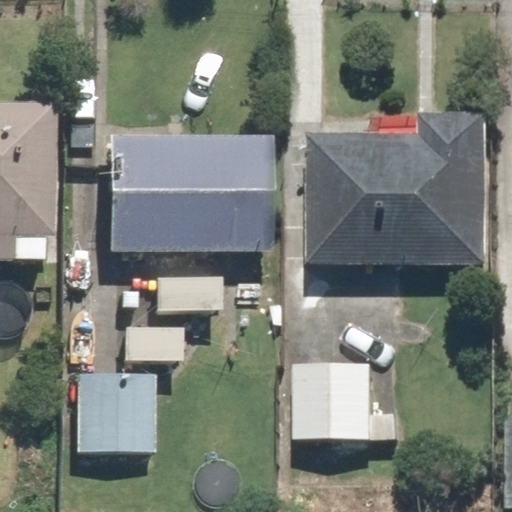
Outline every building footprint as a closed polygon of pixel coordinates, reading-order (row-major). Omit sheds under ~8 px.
[(0,102),(0,262),(47,263),(48,236),(63,237),(66,104),(0,102)] [(434,135),(318,134),(318,264),(500,266),(501,116),(434,116),(434,135)] [(286,144),(116,136),(111,248),(280,256),(286,144)] [(386,412),(388,366),(299,363),(296,444),(406,448),(407,413),(386,412)] [(160,376),(81,374),(78,456),(157,458),(160,376)]
